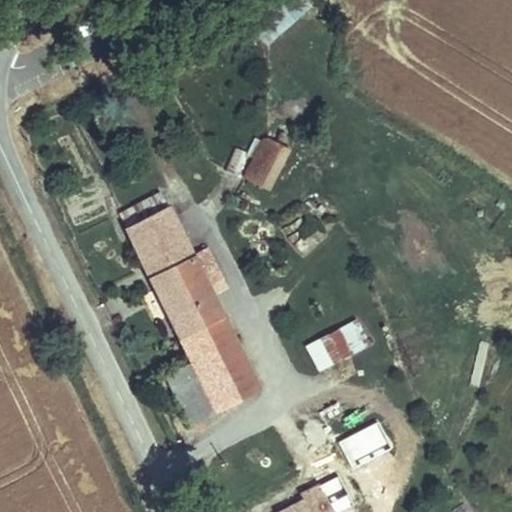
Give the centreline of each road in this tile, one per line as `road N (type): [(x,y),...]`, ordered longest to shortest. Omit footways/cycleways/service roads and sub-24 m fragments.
road 1 (tertiary): [(178,511),(0,143)]
road 2 (unknown): [(171,498),(273,437),(294,399),(285,359),(211,206)]
